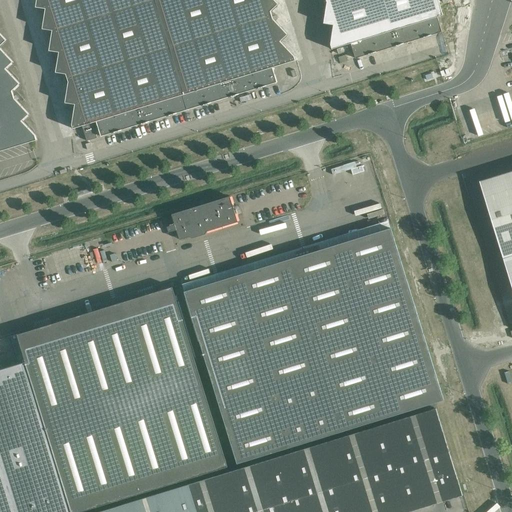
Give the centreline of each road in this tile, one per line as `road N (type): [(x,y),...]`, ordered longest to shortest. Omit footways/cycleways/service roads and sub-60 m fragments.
road 1 (unclassified): [(509,511),(387,121)]
road 2 (unclassified): [(0,231),(305,135),(375,116),(387,121)]
